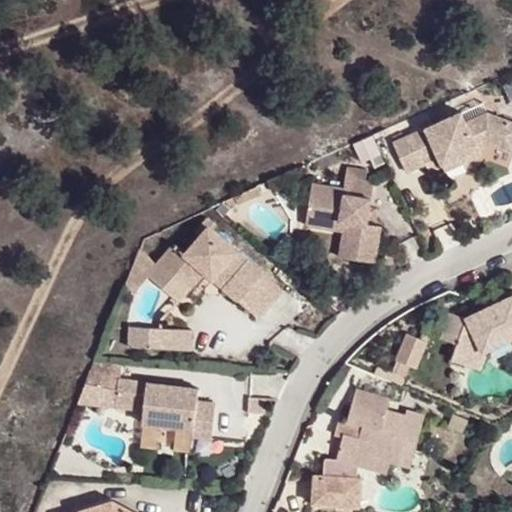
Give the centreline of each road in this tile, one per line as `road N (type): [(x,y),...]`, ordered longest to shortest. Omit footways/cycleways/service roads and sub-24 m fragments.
road 1 (track): [(0,424),(81,208),(336,0)]
road 2 (residential): [(511,230),(347,320),(259,511)]
road 3 (track): [(0,44),(168,0)]
